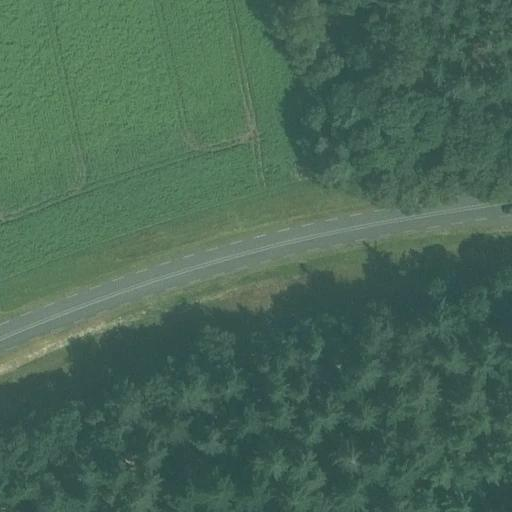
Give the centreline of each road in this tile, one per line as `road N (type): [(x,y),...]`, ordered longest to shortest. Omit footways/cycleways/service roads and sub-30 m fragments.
road 1 (unclassified): [(0,419),(228,338),(511,266)]
road 2 (primary): [(0,346),(148,290),(306,248),(511,215)]
